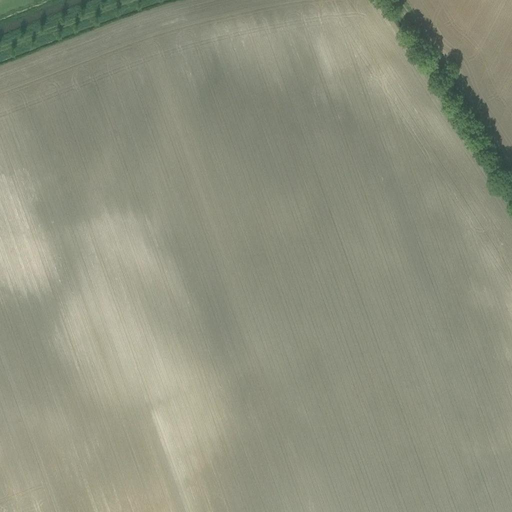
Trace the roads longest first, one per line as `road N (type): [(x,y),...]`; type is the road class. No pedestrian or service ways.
road 1 (track): [(511,185),(392,0)]
road 2 (track): [(135,0),(0,49)]
